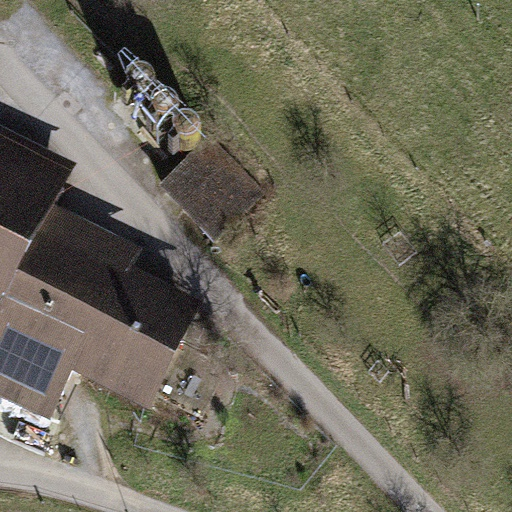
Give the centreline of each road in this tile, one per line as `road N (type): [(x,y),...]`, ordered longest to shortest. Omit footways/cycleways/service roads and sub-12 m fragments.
road 1 (residential): [(425,511),(0,58)]
road 2 (track): [(0,469),(49,470),(162,511)]
